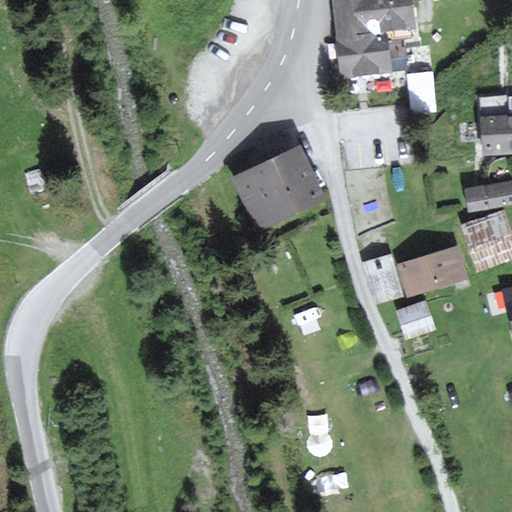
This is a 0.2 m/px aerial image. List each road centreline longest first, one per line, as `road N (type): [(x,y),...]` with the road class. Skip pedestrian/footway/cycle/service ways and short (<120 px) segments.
road 1 (track): [(283,58),(337,185),(365,300),(423,431),(448,511)]
road 2 (tertiary): [(130,220),(39,305),(24,338),(24,401),(48,511)]
road 3 (tertiary): [(130,220),(240,121),(283,58),(298,0)]
road 4 (track): [(43,0),(110,236)]
